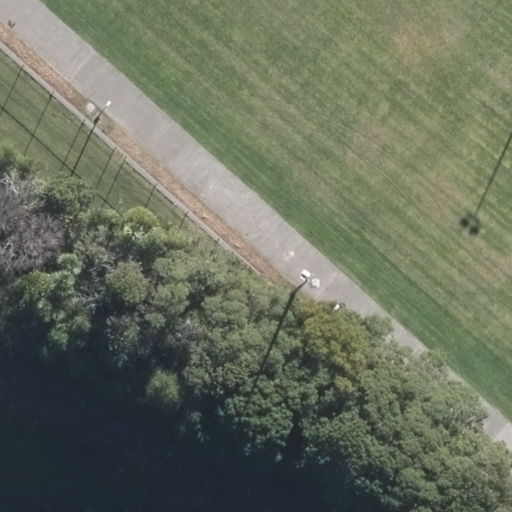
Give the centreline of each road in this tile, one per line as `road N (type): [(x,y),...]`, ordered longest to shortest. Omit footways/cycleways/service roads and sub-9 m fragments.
road 1 (motorway): [(379,511),(183,297),(0,76)]
road 2 (motorway): [(319,0),(511,212)]
